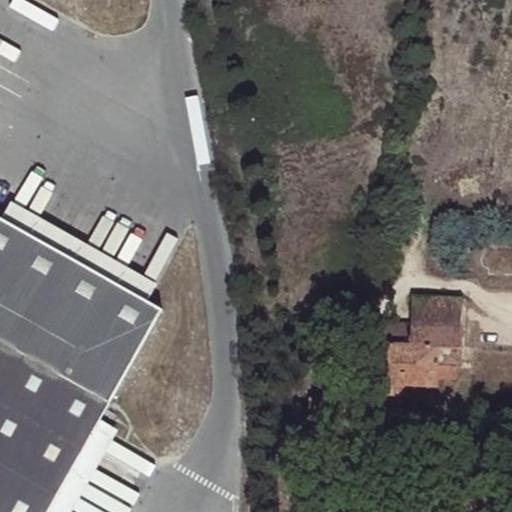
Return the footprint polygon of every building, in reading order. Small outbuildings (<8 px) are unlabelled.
[(49,0),(50,1),(52,5),(55,7),(59,9),(63,9),(68,8),(72,5),(75,1),(74,0),(49,0)] [(0,511),(48,511),(108,408),(118,390),(171,299),(155,290),(10,207),(0,201),(0,511)] [(402,418),(403,397),(403,386),(417,386),(436,388),(437,368),(459,369),(462,300),(412,297),(411,325),(381,323),(375,416),(402,418)] [(403,386),(403,397),(416,397),(417,386),(403,386)] [(338,414),(339,401),(309,399),(307,449),(336,452),(338,414)] [(349,401),(339,401),(338,414),(349,415),(349,401)] [(48,511),(72,511),(126,418),(108,408),(48,511)]
